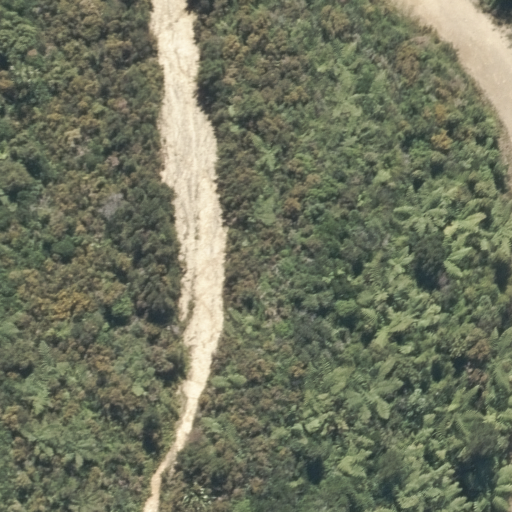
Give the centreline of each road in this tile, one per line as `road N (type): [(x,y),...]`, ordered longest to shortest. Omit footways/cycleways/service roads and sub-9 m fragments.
road 1 (track): [(178,0),(175,306),(136,511)]
road 2 (track): [(422,0),(511,169)]
